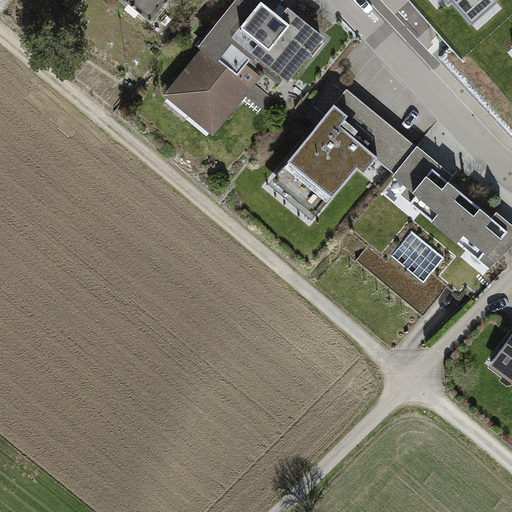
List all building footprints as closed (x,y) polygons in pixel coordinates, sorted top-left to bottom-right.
[(285,0),(239,0),(213,32),(216,35),(175,86),(219,122),(258,75),(244,63),(254,50),(290,79),(322,40),(281,6),(285,0)] [(444,0),(448,4),(452,1),(473,25),(498,3),(495,0),(444,0)] [(347,117),(334,107),(278,175),(320,209),(358,166),(365,172),(378,155),(395,170),(414,149),(357,104),(347,117)] [(439,168),(414,149),(395,170),(418,189),(410,200),(479,258),(485,252),(498,262),(511,247),(511,229),(504,222),(502,226),(435,171),(439,168)] [(456,257),(411,219),(380,255),(368,246),(356,260),(422,315),(446,288),(437,280),(456,257)] [(511,332),(488,366),(511,382),(511,332)]
